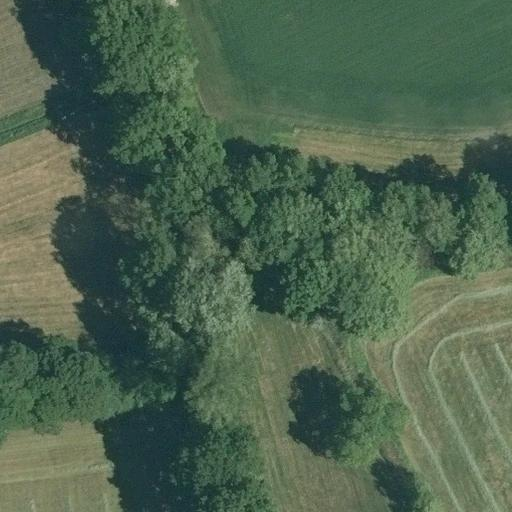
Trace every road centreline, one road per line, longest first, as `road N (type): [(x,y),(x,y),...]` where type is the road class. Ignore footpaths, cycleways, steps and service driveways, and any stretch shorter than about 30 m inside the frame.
road 1 (track): [(511,224),(392,226),(205,189)]
road 2 (track): [(205,189),(182,166),(114,0)]
